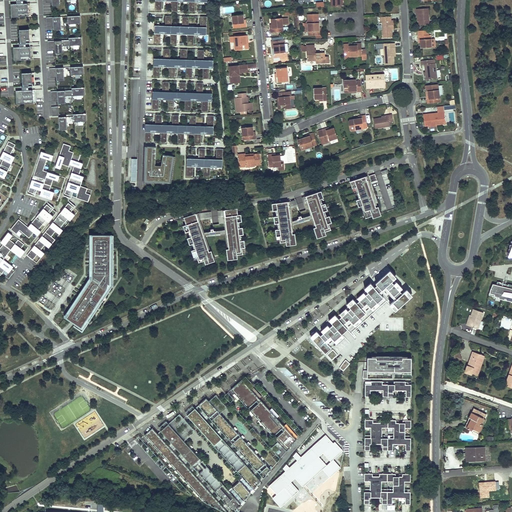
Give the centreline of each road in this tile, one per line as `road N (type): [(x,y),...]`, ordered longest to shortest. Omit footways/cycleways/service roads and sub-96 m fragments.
road 1 (residential): [(411,156),(280,198),(163,219),(137,250)]
road 2 (residential): [(394,98),(273,131),(255,0)]
road 3 (residential): [(425,214),(194,290)]
road 4 (residential): [(263,338),(419,234),(444,244)]
road 5 (secondary): [(443,329),(435,511)]
road 6 (residential): [(2,511),(146,417)]
road 7 (residential): [(116,152),(124,0)]
road 8 (residential): [(110,0),(116,152)]
road 9 (residential): [(349,433),(356,403),(263,338)]
road 10 (secondary): [(462,0),(470,143)]
road 11 (residential): [(0,231),(26,166),(15,117),(0,106)]
road 12 (residential): [(194,290),(73,348)]
road 13 (residential): [(251,346),(349,433)]
road 14 (residential): [(146,417),(251,346)]
